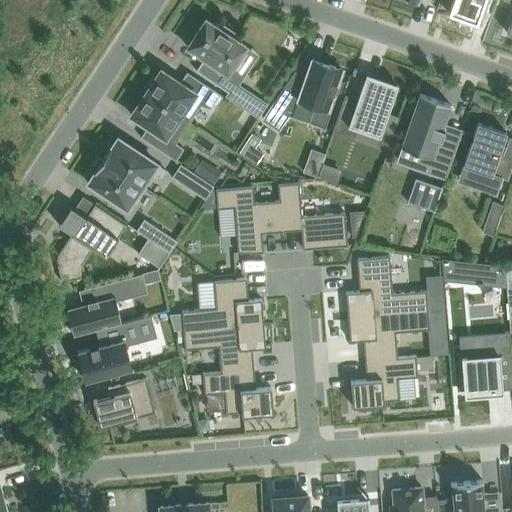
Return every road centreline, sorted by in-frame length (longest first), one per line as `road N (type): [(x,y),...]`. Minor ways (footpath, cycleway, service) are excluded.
road 1 (residential): [(155,0),(1,233)]
road 2 (residential): [(67,473),(1,233)]
road 3 (residential): [(310,454),(67,473)]
road 4 (residential): [(511,77),(288,0)]
road 5 (residential): [(511,438),(310,454)]
road 6 (residential): [(310,454),(297,279)]
